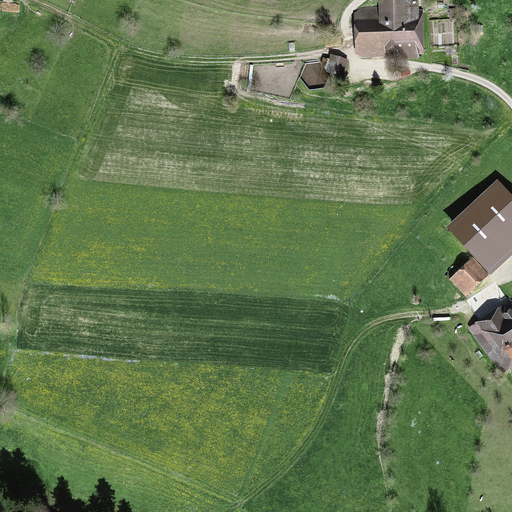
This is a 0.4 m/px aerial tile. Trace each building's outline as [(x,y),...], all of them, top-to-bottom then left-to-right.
[(379,0),(380,8),(356,8),(357,55),(400,54),(400,58),(420,57),(418,0),(379,0)] [(347,59),(332,55),(328,71),(343,75),(347,59)] [(491,270),(511,250),(511,201),(498,187),(452,230),(491,270)] [(449,279),(466,296),(489,275),(472,257),(449,279)] [(440,296),(444,303),(457,295),(453,288),(440,296)] [(511,312),(504,318),(501,314),(474,332),(487,352),(503,372),(509,367),(507,364),(511,360),(511,312)]
